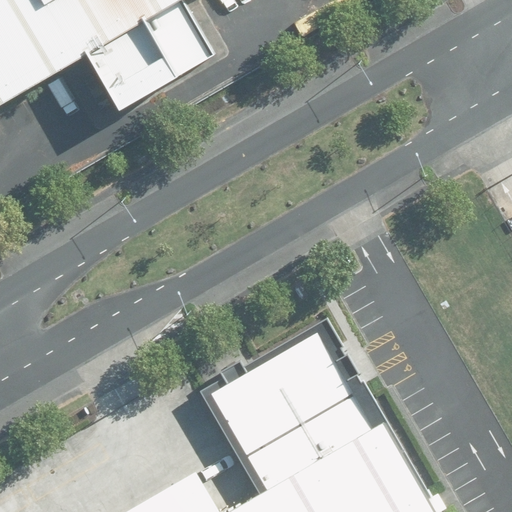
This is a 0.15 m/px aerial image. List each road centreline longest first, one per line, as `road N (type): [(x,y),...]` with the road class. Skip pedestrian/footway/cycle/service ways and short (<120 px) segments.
road 1 (unclassified): [(0,304),(511,0)]
road 2 (unclassified): [(511,87),(30,376)]
